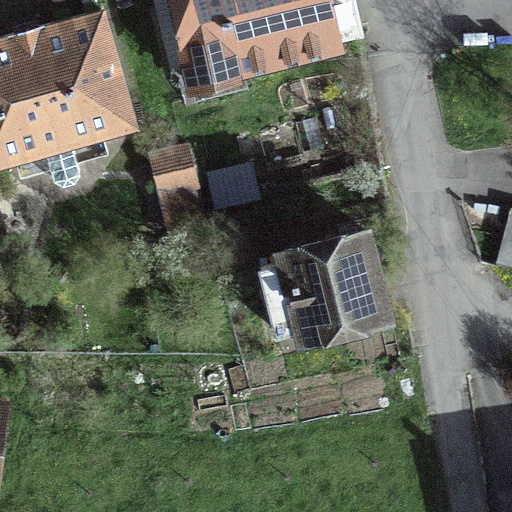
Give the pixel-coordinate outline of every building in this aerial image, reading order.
[(172,0),(192,81),(341,42),(340,39),(362,33),(353,0),(172,0)] [(69,138),(131,120),(101,7),(0,35),(0,156),(45,145),(54,177),(63,181),(74,178),(79,169),(69,138)] [(158,194),(195,185),(184,146),(149,153),(158,194)] [(511,206),(498,257),(511,260),(511,206)] [(283,260),(258,266),(273,330),(298,324),(300,332),(383,312),(363,229),(280,250),(283,260)]
